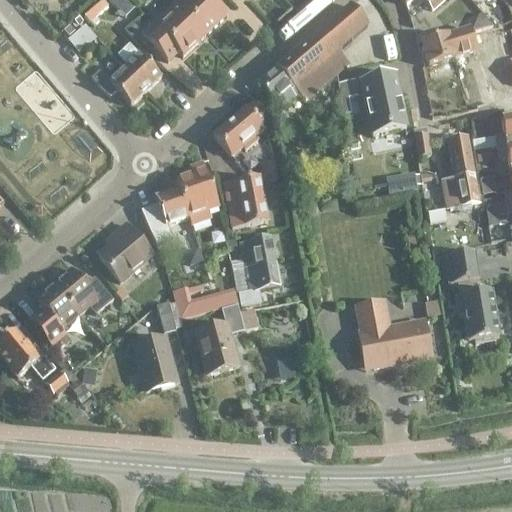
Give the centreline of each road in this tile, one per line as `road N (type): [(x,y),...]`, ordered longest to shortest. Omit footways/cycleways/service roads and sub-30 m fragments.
road 1 (secondary): [(129,463),(349,478),(511,465)]
road 2 (residential): [(140,167),(335,0)]
road 3 (residential): [(140,167),(0,0)]
road 4 (residential): [(0,287),(140,167)]
road 5 (residential): [(386,0),(407,48),(423,127)]
road 6 (secondary): [(0,454),(129,463)]
